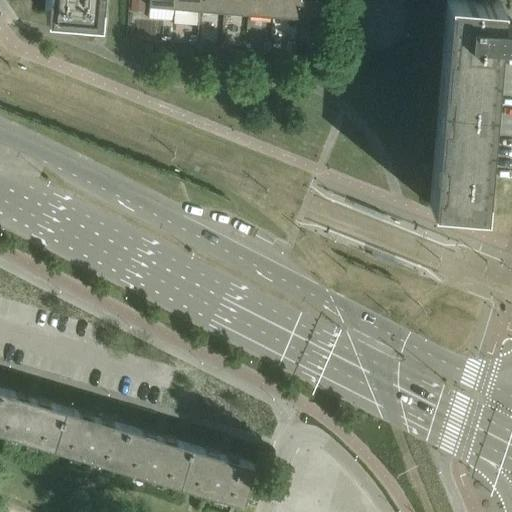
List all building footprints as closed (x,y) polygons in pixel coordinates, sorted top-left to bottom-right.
[(45,0),(45,11),(96,15),(97,0),(45,0)] [(148,0),(148,6),(173,8),(174,0),(148,0)] [(199,0),(174,0),(173,8),(198,10),(199,0)] [(199,0),(198,10),(223,12),(224,0),(199,0)] [(224,0),(223,12),(247,14),(248,0),(224,0)] [(248,0),(247,14),(272,16),(273,0),(248,0)] [(273,0),(272,16),(297,18),(298,0),(273,0)] [(298,0),(297,18),(322,20),(323,0),(298,0)] [(510,19),(498,18),(499,2),(476,0),(444,0),(429,204),(482,208),(490,113),(496,37),(509,38),(510,19)] [(1,388),(0,391),(0,430),(53,446),(64,407),(1,388)] [(64,407),(53,446),(116,465),(127,426),(64,407)] [(116,465),(179,483),(190,444),(127,426),(116,465)] [(190,444),(179,483),(242,502),(254,463),(190,444)]
